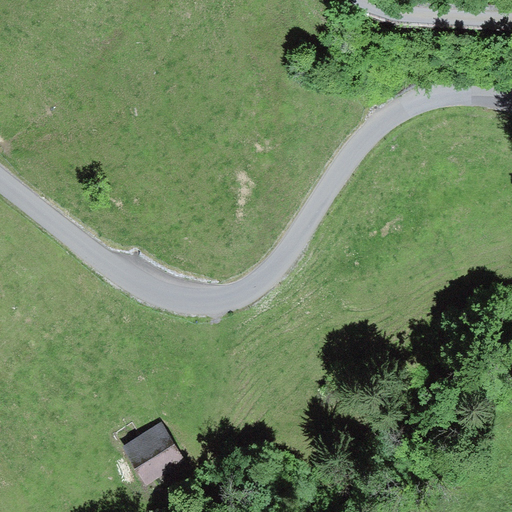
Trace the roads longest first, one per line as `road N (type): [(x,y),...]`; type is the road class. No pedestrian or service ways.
road 1 (residential): [(0,184),(127,283),(215,306),(246,297),(403,109),(442,94),(511,100)]
road 2 (unclassified): [(363,0),(406,16),(511,20)]
